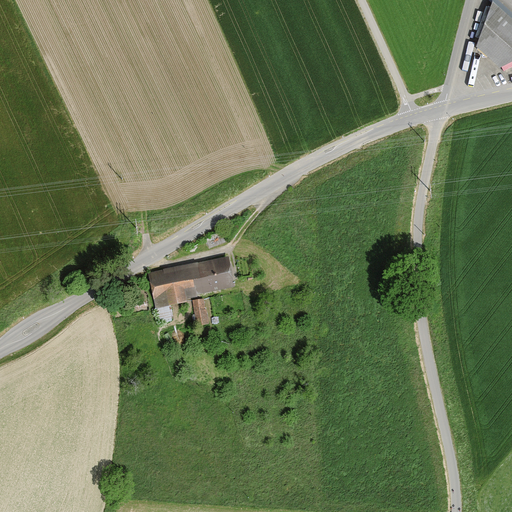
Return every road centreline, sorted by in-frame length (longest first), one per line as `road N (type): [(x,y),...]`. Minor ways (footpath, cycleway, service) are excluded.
road 1 (tertiary): [(436,112),(315,160),(0,349)]
road 2 (tertiary): [(436,112),(418,214),(419,288),(455,511)]
road 3 (track): [(414,118),(361,0)]
